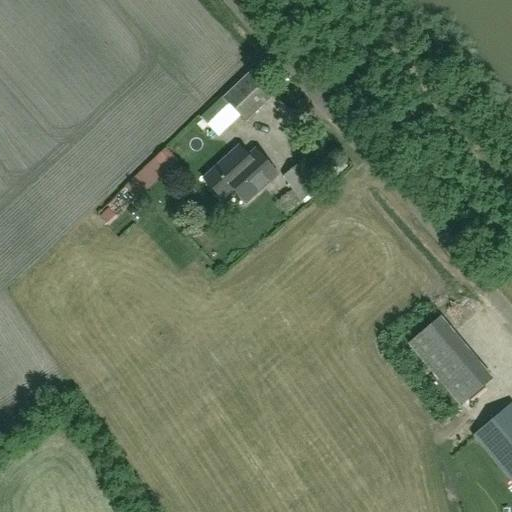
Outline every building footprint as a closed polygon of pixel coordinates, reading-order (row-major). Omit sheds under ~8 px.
[(274,94),(252,71),(223,99),(242,118),(245,122),(274,94)] [(238,148),(203,180),(221,200),(233,190),(245,203),(277,175),(255,151),(247,157),(238,148)] [(167,149),(155,160),(167,172),(178,162),(167,149)] [(155,160),(125,189),(136,201),(167,172),(155,160)] [(283,177),(301,201),(319,188),(301,163),(283,177)] [(461,406),(492,380),(439,319),(409,345),(461,406)] [(473,437),(511,483),(511,404),(473,437)]
